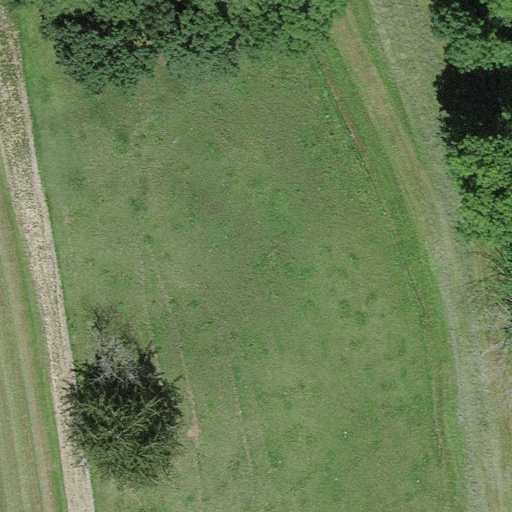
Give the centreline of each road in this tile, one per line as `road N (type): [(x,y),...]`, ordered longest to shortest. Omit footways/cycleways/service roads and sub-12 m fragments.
road 1 (track): [(303,0),(511,492)]
road 2 (track): [(56,511),(0,216)]
